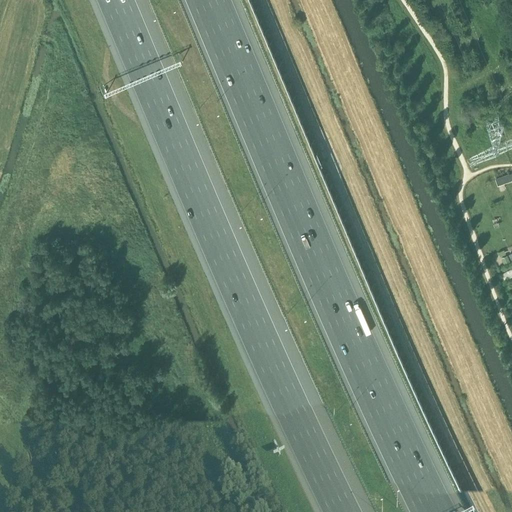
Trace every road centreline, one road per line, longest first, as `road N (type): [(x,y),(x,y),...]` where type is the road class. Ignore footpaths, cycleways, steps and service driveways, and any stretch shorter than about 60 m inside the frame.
road 1 (motorway): [(116,0),(342,511)]
road 2 (motorway): [(436,511),(211,0)]
